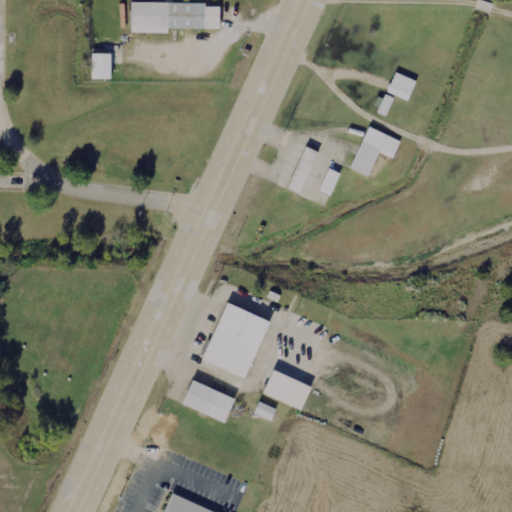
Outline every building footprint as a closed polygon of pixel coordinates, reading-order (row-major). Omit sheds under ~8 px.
[(131,33),(169,33),(169,29),(220,29),(221,4),(131,2),(131,33)] [(91,79),(111,79),(111,54),(91,53),(91,79)] [(417,81),(395,72),(387,92),(409,101),(417,81)] [(375,109),(387,115),(395,98),(383,93),(375,109)] [(350,169),(369,177),(379,152),(394,158),(401,141),(368,127),(350,169)] [(318,152),(305,146),(287,188),(299,194),(318,152)] [(270,321),(225,303),(201,361),(245,379),(270,321)] [(262,394),(302,411),(312,387),(272,370),(262,394)] [(236,400),(192,381),(182,404),(225,424),(236,400)] [(272,421),(277,410),(259,402),(254,414),(272,421)] [(214,511),(168,492),(159,511),(214,511)]
